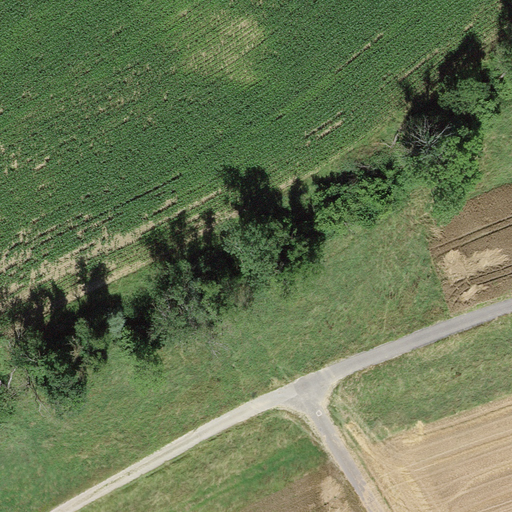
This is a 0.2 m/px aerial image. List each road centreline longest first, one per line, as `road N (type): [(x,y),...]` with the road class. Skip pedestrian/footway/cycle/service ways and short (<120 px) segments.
road 1 (track): [(511,305),(304,384),(377,511)]
road 2 (track): [(304,384),(73,511)]
